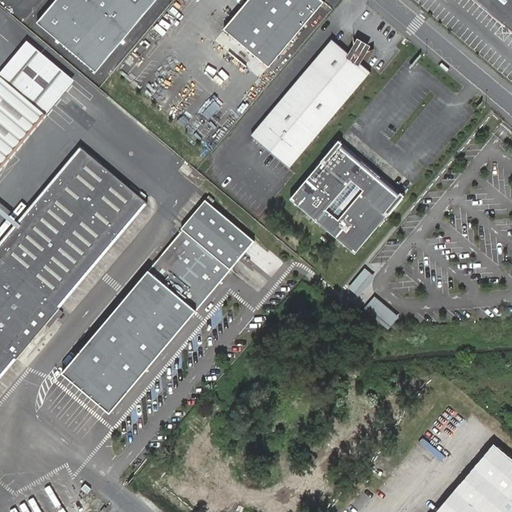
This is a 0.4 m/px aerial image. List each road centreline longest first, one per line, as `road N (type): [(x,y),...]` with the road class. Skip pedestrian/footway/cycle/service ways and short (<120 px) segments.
road 1 (unknown): [(377,281),(357,283),(312,254),(297,256),(102,484)]
road 2 (tertiary): [(511,104),(388,0)]
